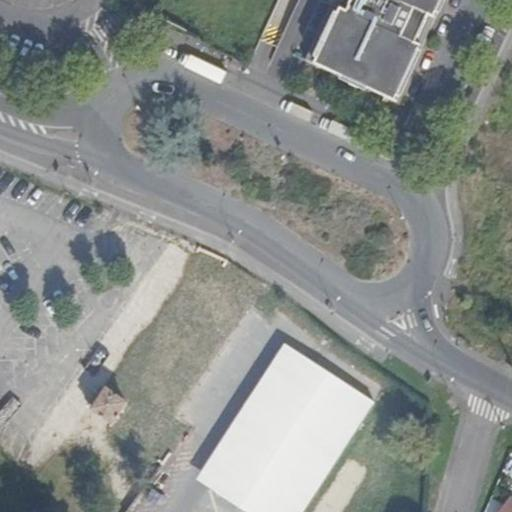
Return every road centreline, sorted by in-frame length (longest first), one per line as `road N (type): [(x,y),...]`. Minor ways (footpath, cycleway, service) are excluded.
road 1 (unclassified): [(98,123),(106,152),(134,175),(251,225),(350,292),(394,297)]
road 2 (unclassified): [(393,180),(167,77),(127,81)]
road 3 (unclassified): [(393,180),(473,0)]
road 4 (unclassified): [(394,297),(415,280),(430,235),(425,212),(393,180)]
road 5 (unclassified): [(394,297),(404,326),(422,344),(493,387)]
road 6 (residential): [(450,511),(493,387)]
